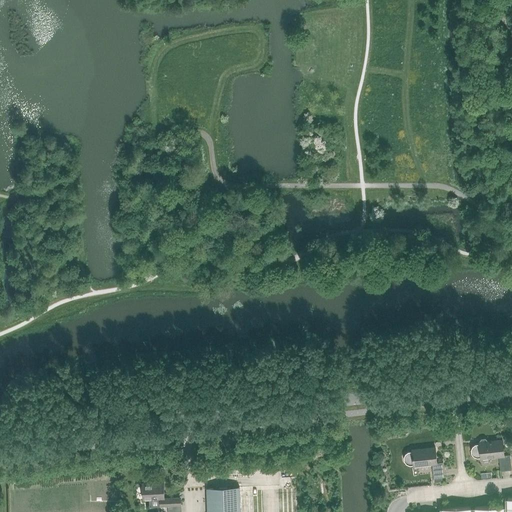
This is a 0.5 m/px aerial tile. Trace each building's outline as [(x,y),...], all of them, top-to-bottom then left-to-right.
[(471,449),(472,453),(474,456),(477,457),(481,457),(481,458),(499,456),(501,470),(511,469),(510,454),(504,455),(503,439),(487,441),(487,439),(485,438),(481,438),(480,440),(480,442),(479,442),(479,443),(476,443),(473,446),(471,449)] [(404,456),(404,460),(407,463),(410,465),(414,464),(414,465),(432,463),(434,478),(439,477),(439,479),(442,479),(442,477),(445,477),(443,462),(437,462),(435,447),(412,449),(412,450),(408,451),(405,453),(404,456)] [(164,482),(143,483),(144,499),(160,499),(160,506),(182,505),(182,499),(180,498),(165,499),(164,482)] [(241,511),(240,487),(207,488),(208,511),(241,511)] [(511,511),(511,497),(506,498),(506,506),(440,507),(440,511),(511,511)]
